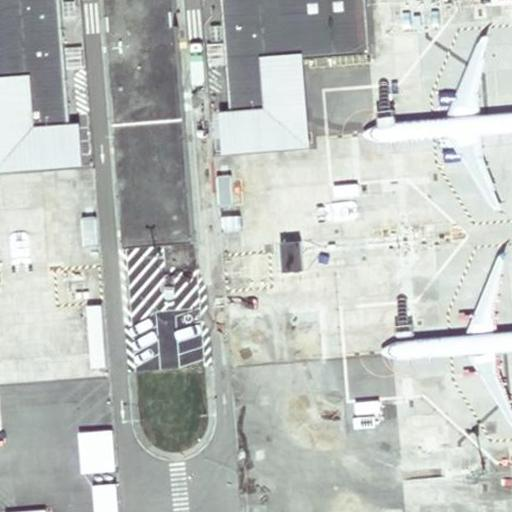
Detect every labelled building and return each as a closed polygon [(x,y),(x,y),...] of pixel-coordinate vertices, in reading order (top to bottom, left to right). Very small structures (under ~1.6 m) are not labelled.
[(0,0),(0,175),(86,169),(83,125),(71,126),(60,0),(0,0)] [(177,10),(176,0),(106,0),(107,16),(177,10)] [(371,55),(366,0),(221,0),(231,114),(219,115),(222,158),(313,151),(311,129),(306,60),(365,55),(371,55)] [(177,10),(107,16),(109,34),(179,28),(177,10)] [(196,244),(179,28),(109,34),(126,249),(196,244)]
